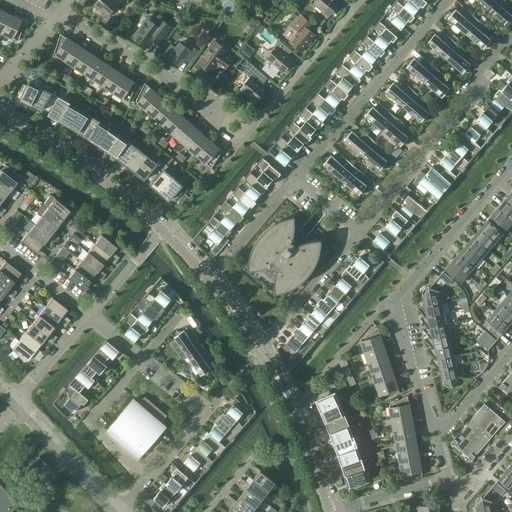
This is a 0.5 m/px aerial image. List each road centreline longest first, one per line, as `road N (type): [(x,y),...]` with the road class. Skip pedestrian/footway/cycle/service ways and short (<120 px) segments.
road 1 (residential): [(436,438),(391,301),(511,162)]
road 2 (residential): [(511,33),(477,74),(466,103),(358,230)]
road 3 (residential): [(296,179),(448,0)]
road 4 (residential): [(121,507),(208,406),(143,358)]
road 5 (tertiary): [(161,230),(87,169),(0,119)]
road 6 (residential): [(361,0),(255,124)]
road 7 (residential): [(255,124),(235,145),(141,62)]
road 8 (residential): [(121,507),(19,398)]
road 9 (residential): [(263,343),(358,230)]
road 10 (tertiary): [(328,511),(279,382)]
road 11 (residential): [(208,280),(296,179)]
road 12 (residential): [(255,124),(141,62)]
road 13 (residential): [(330,511),(447,479)]
